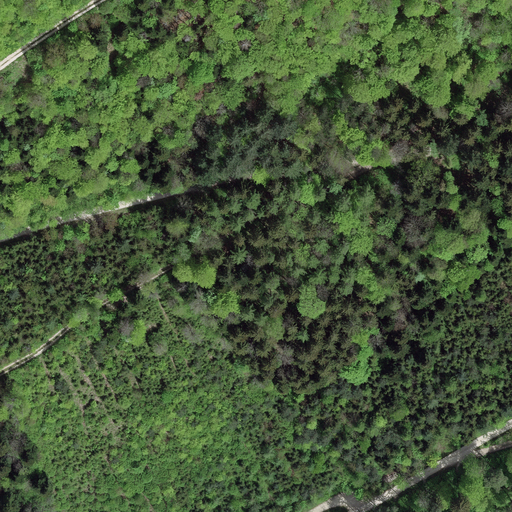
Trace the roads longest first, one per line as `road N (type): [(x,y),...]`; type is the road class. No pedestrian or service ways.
road 1 (track): [(0,238),(191,187),(377,157),(511,122)]
road 2 (track): [(0,373),(100,303),(377,157)]
road 3 (track): [(310,511),(348,497),(370,503),(445,462),(511,443)]
road 4 (track): [(511,60),(377,157)]
